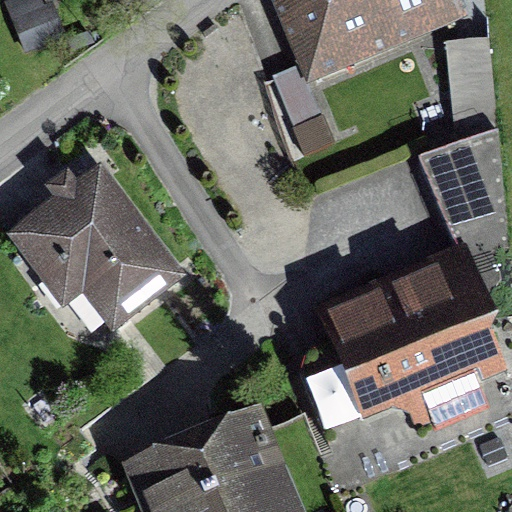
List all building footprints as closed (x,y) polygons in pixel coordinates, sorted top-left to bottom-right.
[(459,34),(445,0),(282,0),(317,87),(459,34)] [(502,269),(492,62),(429,65),(433,156),(397,174),(414,207),(456,292),(502,269)] [(300,69),(272,79),(291,131),(319,120),(300,69)] [(179,294),(94,178),(44,215),(0,246),(0,263),(36,313),(61,295),(101,350),(179,294)] [(460,316),(437,263),(282,329),(308,388),(316,384),(325,380),(346,430),(396,434),(408,428),(418,450),(475,424),(463,397),(478,390),(455,338),(460,316)] [(322,511),(355,495),(302,384),(276,398),(301,449),(295,451),(286,434),(267,445),(300,511),(322,511)] [(297,511),(257,431),(192,463),(128,495),(136,511),(297,511)]
